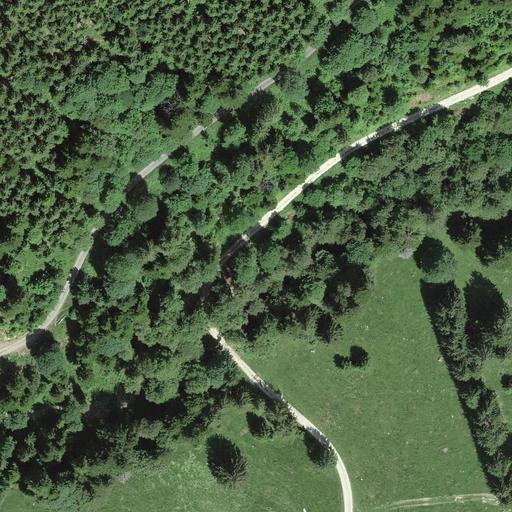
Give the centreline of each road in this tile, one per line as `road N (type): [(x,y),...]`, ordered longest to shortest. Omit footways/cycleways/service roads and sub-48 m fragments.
road 1 (unclassified): [(359,0),(299,60),(127,189),(50,318),(0,350)]
road 2 (track): [(511,71),(314,174),(219,259),(202,309)]
road 3 (track): [(202,309),(233,352),(328,445),(349,511)]
road 4 (track): [(511,498),(349,509)]
